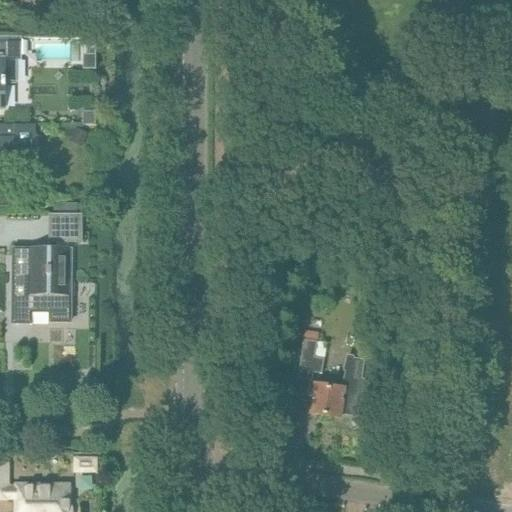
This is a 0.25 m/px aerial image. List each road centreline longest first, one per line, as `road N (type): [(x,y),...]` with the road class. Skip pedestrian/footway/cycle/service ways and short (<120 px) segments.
road 1 (unclassified): [(193,470),(193,0)]
road 2 (unclassified): [(494,511),(193,470)]
